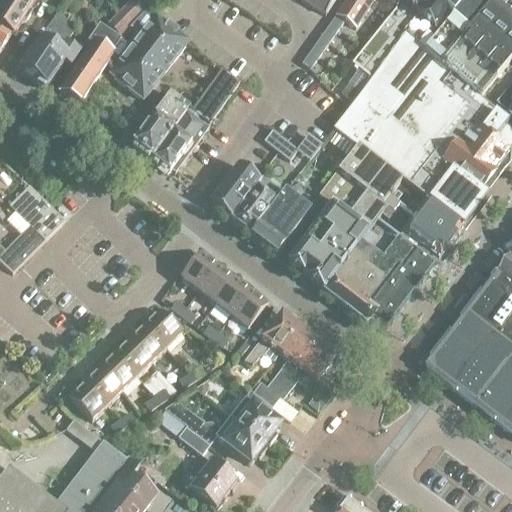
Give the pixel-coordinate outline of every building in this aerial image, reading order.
[(8,0),(0,13),(0,31),(11,39),(21,23),(27,23),(31,15),(29,10),(33,4),(35,6),(39,0),(8,0)] [(294,0),(322,17),(325,19),(336,0),(294,0)] [(371,8),(358,0),(348,0),(336,20),(344,26),(355,33),(371,8)] [(406,37),(427,55),(469,0),(397,0),(393,8),(350,68),(358,74),(340,96),(351,104),(368,82),(371,84),(406,37)] [(358,0),(371,8),(376,0),(358,0)] [(489,0),(469,0),(427,55),(444,69),(495,6),(489,0)] [(145,14),(132,1),(107,27),(120,39),(145,14)] [(511,67),(511,20),(495,6),(444,69),(483,101),(486,98),(511,67)] [(18,72),(45,92),(64,67),(69,71),(80,56),(67,46),(76,31),(62,21),(67,14),(62,11),(47,32),(18,72)] [(109,68),(116,73),(111,79),(143,104),(188,46),(157,22),(155,23),(146,17),(133,33),(142,40),(132,53),(122,45),(120,42),(105,57),(113,63),(109,68)] [(344,26),(336,20),(302,69),(310,74),(344,26)] [(79,108),(109,68),(113,63),(105,57),(120,42),(103,30),(87,52),(91,55),(59,99),(79,108)] [(0,55),(8,43),(0,37),(0,55)] [(469,228),(480,214),(488,204),(440,166),(454,147),(459,150),(476,127),(485,134),(500,115),(483,101),(444,69),(427,55),(406,37),(371,84),(359,99),(356,104),(351,111),(333,134),(357,152),(382,171),(403,186),(427,204),(428,203),(467,232),(469,228)] [(511,67),(486,98),(511,121),(511,119),(511,67)] [(170,98),(133,148),(170,175),(171,174),(174,177),(211,127),(210,126),(191,113),(182,107),(170,98)] [(199,101),(191,113),(210,126),(218,115),(199,101)] [(440,166),(488,204),(481,193),(483,191),(484,192),(498,175),(497,174),(511,155),(485,134),(476,127),(459,150),(454,147),(440,166)] [(265,146),(277,155),(290,165),(298,155),(273,135),(265,146)] [(382,171),(357,152),(337,179),(365,200),(349,221),(349,222),(370,238),(379,226),(387,215),(383,213),(392,201),(403,186),(382,171)] [(257,192),(261,186),(240,170),(210,208),(232,224),(257,192)] [(257,192),(232,224),(252,240),(283,199),(263,184),(261,186),(257,192)] [(467,232),(428,203),(427,204),(403,186),(392,201),(455,248),(467,232)] [(0,265),(12,278),(44,245),(64,225),(50,211),(28,190),(8,211),(29,231),(5,254),(0,249),(0,265)] [(285,198),(252,240),(251,241),(276,260),(309,217),(285,198)] [(407,244),(410,239),(444,263),(455,248),(392,201),(383,213),(387,215),(379,226),(404,245),(406,243),(407,244)] [(331,208),(286,268),(323,297),(352,259),(353,260),(370,238),(349,222),(349,221),(331,208)] [(408,268),(419,254),(406,245),(407,244),(406,243),(404,245),(379,226),(370,238),(353,260),(352,259),(323,297),(365,329),(372,328),(373,329),(389,307),(379,298),(400,272),(403,275),(408,268)] [(389,307),(373,329),(381,335),(387,334),(437,269),(419,254),(408,268),(403,275),(400,272),(379,298),(389,307)] [(198,298),(218,271),(202,259),(181,286),(198,298)] [(511,264),(501,279),(511,288),(511,264)] [(218,271),(198,298),(214,311),(235,283),(218,271)] [(511,288),(501,279),(500,278),(427,374),(511,438),(511,288)] [(235,283),(214,311),(231,323),(251,296),(235,283)] [(251,296),(231,323),(248,335),(268,308),(251,296)] [(169,312),(181,321),(187,313),(175,304),(169,312)] [(181,321),(190,328),(196,319),(187,313),(181,321)] [(165,356),(181,341),(157,316),(142,331),(165,356)] [(299,331),(280,317),(243,365),(250,371),(260,358),(262,359),(263,358),(272,365),(278,358),(299,331)] [(214,345),(220,337),(208,328),(202,336),(214,345)] [(142,331),(127,345),(151,370),(165,356),(142,331)] [(317,345),(299,331),(278,358),(288,365),(272,386),(280,392),(317,345)] [(220,337),(214,345),(223,352),(229,344),(220,337)] [(127,345),(112,359),(136,384),(151,370),(127,345)] [(335,359),(317,345),(280,392),(287,397),(296,385),(308,394),(335,359)] [(112,359),(98,373),(121,398),(136,384),(112,359)] [(188,377),(194,385),(205,378),(199,370),(188,377)] [(98,373),(83,387),(107,412),(121,398),(98,373)] [(143,388),(155,400),(153,402),(160,409),(170,402),(169,400),(176,396),(157,374),(143,388)] [(230,422),(265,449),(266,448),(269,450),(276,440),(273,438),(280,429),(266,418),(271,411),(258,400),(255,404),(234,387),(233,387),(218,376),(194,392),(201,398),(218,387),(228,394),(225,398),(240,410),(230,422)] [(194,385),(188,377),(177,384),(183,393),(194,385)] [(267,392),(275,398),(280,392),(272,386),(267,392)] [(92,426),(107,412),(83,387),(68,401),(92,426)] [(253,397),(258,400),(271,411),(279,402),(275,399),(275,398),(267,392),(266,393),(260,388),(253,397)] [(143,408),(149,416),(160,409),(153,402),(143,408)] [(190,436),(209,450),(215,442),(249,469),(256,461),(259,463),(266,454),(263,452),(265,449),(230,422),(221,434),(211,426),(204,427),(176,406),(163,416),(185,432),(190,436)] [(125,432),(136,425),(130,417),(119,424),(125,432)] [(108,431),(114,439),(125,432),(119,424),(108,431)] [(73,426),(66,435),(92,456),(99,446),(73,426)] [(178,441),(202,460),(209,450),(190,436),(185,432),(178,441)] [(144,511),(153,502),(129,484),(136,474),(102,448),(56,508),(8,471),(0,481),(0,511),(144,511)] [(220,509),(236,487),(207,464),(196,479),(200,482),(190,494),(211,510),(210,511),(219,511),(221,510),(220,509)] [(337,511),(338,511),(361,511),(352,505),(346,500),(337,511)]
